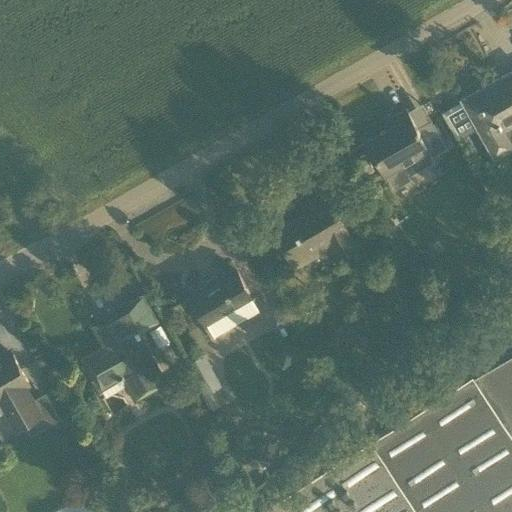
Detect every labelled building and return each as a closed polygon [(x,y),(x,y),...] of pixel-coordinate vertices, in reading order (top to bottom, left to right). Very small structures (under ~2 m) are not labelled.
[(511,70),(462,99),(465,104),(449,114),(462,138),(478,129),(496,159),(511,148),(511,70)] [(435,119),(418,128),(407,108),(393,116),(397,123),(367,140),(387,176),(395,188),(411,178),(403,164),(427,150),(429,154),(448,144),(435,119)] [(346,231),(348,230),(325,191),(311,199),(316,208),(275,231),(294,263),(324,245),(332,259),(355,246),(346,231)] [(215,334),(259,309),(251,294),(237,269),(192,295),(206,320),(207,320),(215,334)] [(142,294),(123,306),(99,319),(106,330),(98,334),(104,345),(84,357),(103,389),(123,378),(135,400),(167,382),(139,332),(157,321),(142,294)] [(160,325),(149,331),(158,347),(169,341),(160,325)] [(511,350),(475,371),(511,428),(511,350)] [(31,386),(13,354),(0,361),(0,400),(17,429),(45,412),(29,386),(31,386)] [(207,393),(221,385),(205,355),(191,363),(207,393)] [(511,511),(511,428),(475,371),(474,370),(254,511),(511,511)] [(252,430),(246,455),(250,456),(266,459),(271,460),(276,435),(252,430)]
